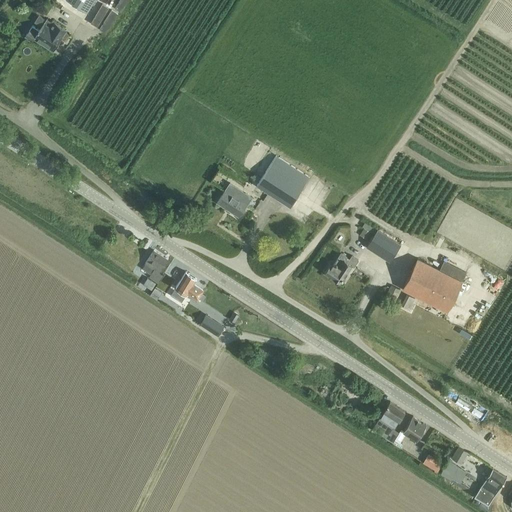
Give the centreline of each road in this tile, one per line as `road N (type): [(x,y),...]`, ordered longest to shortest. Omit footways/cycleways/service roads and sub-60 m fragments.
road 1 (tertiary): [(511,473),(0,139)]
road 2 (unknown): [(22,120),(106,0)]
